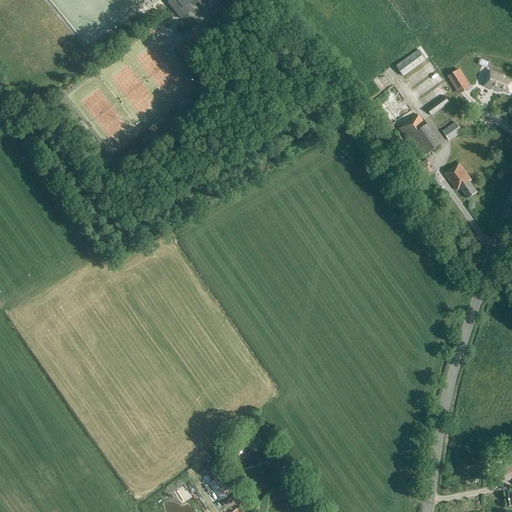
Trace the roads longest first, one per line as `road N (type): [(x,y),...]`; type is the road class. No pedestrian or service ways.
road 1 (unclassified): [(486,269),(452,242),(262,0)]
road 2 (unclassified): [(427,511),(442,417),(486,269)]
